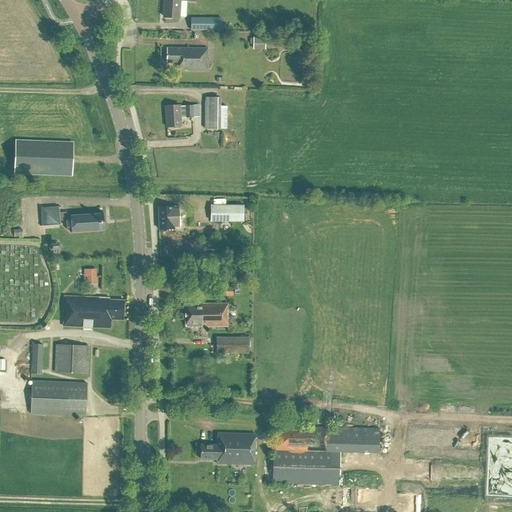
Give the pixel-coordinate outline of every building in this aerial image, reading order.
[(164,0),(163,17),(178,18),(179,0),(164,0)] [(202,18),(201,30),(220,31),(220,18),(202,18)] [(252,49),(265,50),(265,38),(253,38),(253,39),(249,39),(249,44),(253,44),(252,49)] [(207,49),(167,48),(166,62),(177,63),(177,70),(207,70),(207,49)] [(223,129),(222,106),(215,106),(215,98),(201,99),(202,130),(223,129)] [(179,105),(165,106),(167,127),(180,126),(180,118),(198,117),(197,105),(184,106),(184,107),(179,107),(179,105)] [(72,155),(73,144),(15,142),(15,153),(18,153),(18,162),(14,162),(14,173),(71,175),(72,163),(67,163),(67,155),(72,155)] [(243,205),(210,205),(210,221),(243,222),(243,205)] [(178,206),(158,207),(159,229),(174,229),(174,226),(179,226),(178,206)] [(70,217),(68,217),(67,214),(66,212),(59,213),(58,207),(41,208),(42,226),(60,225),(60,221),(67,220),(67,230),(69,231),(72,231),(72,233),(104,231),(103,225),(104,225),(103,218),(103,212),(70,215),(70,217)] [(22,238),(22,229),(13,229),(14,237),(18,236),(18,238),(22,238)] [(96,283),(96,269),(83,269),(84,277),(86,277),(86,283),(96,283)] [(214,287),(214,296),(232,296),(232,287),(214,287)] [(123,320),(123,301),(109,300),(109,299),(65,297),(64,326),(110,328),(111,319),(123,320)] [(185,304),(185,327),(228,327),(228,303),(185,304)] [(248,354),(248,337),(216,337),(216,354),(248,354)] [(42,345),(32,344),(31,374),(41,374),(42,345)] [(87,373),(88,346),(56,345),(55,372),(87,373)] [(86,383),(32,381),(31,414),(85,416),(86,383)] [(275,433),(273,433),(272,483),(339,485),(340,453),(378,454),(379,428),(276,425),(275,433)] [(200,444),(200,455),(199,461),(217,462),(217,464),(255,466),(256,436),(216,434),(215,445),(200,444)]
